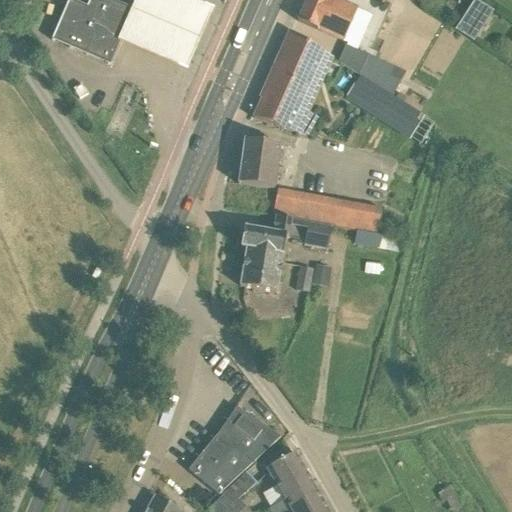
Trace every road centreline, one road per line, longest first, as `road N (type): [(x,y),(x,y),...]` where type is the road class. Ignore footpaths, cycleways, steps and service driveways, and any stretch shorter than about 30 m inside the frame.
road 1 (primary): [(42,511),(156,255)]
road 2 (primary): [(266,0),(156,255)]
road 3 (unclassified): [(347,511),(310,445),(189,304)]
road 4 (residential): [(125,511),(178,393),(189,304)]
road 5 (track): [(511,413),(476,411),(310,445)]
